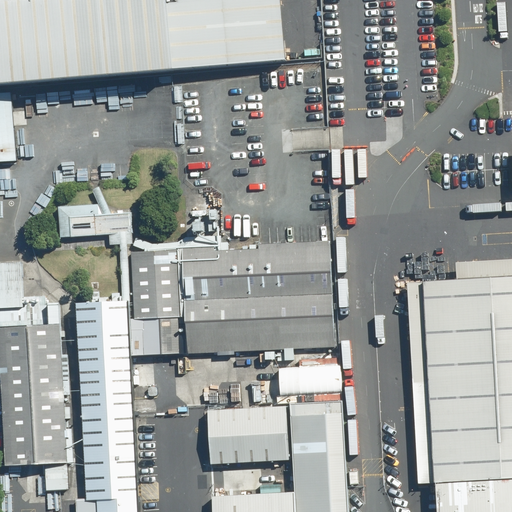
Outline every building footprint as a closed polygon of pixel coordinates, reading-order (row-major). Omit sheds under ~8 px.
[(277,0),(0,0),(0,92),(283,72),(277,0)] [(205,118),(225,117),(225,111),(244,110),(243,87),(204,88),(205,118)] [(14,94),(0,94),(0,161),(18,161),(14,94)] [(225,123),(247,123),(247,110),(244,110),(225,111),(225,117),(225,123)] [(247,123),(225,123),(226,152),(248,152),(247,123)] [(343,131),(330,131),(331,150),(344,150),(343,131)] [(199,153),(181,152),(180,193),(198,194),(199,153)] [(248,152),(226,152),(226,168),(248,168),(248,152)] [(99,204),(61,206),(63,236),(134,232),(133,214),(100,216),(99,204)] [(329,240),(182,248),(188,355),(335,347),(329,240)] [(177,248),(131,251),(137,355),(183,352),(177,248)] [(437,511),(511,511),(511,260),(458,264),(459,279),(408,282),(414,383),(430,382),(437,511)] [(22,262),(0,262),(0,307),(25,306),(22,262)] [(141,511),(130,300),(77,303),(88,499),(75,499),(75,511),(141,511)] [(60,320),(0,323),(0,362),(6,465),(68,462),(60,320)] [(179,366),(137,367),(138,395),(179,394),(179,366)] [(292,379),(270,380),(270,397),(293,396),(292,379)] [(346,511),(342,402),(291,404),(295,492),(295,511),(346,511)] [(287,405),(209,410),(212,465),(291,461),(287,405)] [(295,511),(295,492),(213,496),(213,511),(295,511)]
